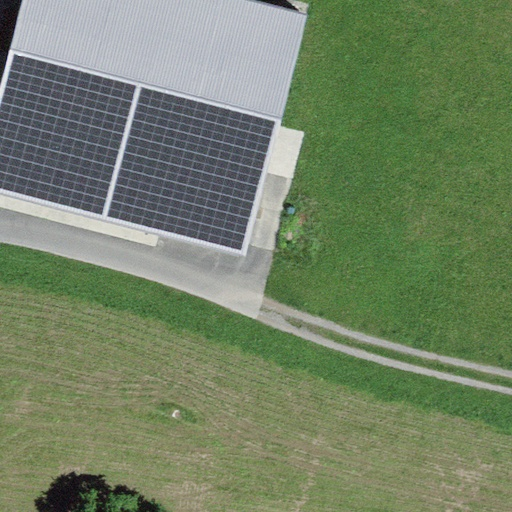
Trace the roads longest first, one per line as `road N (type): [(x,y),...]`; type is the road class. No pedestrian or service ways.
road 1 (residential): [(0,226),(126,257),(265,312)]
road 2 (track): [(265,312),(511,384)]
